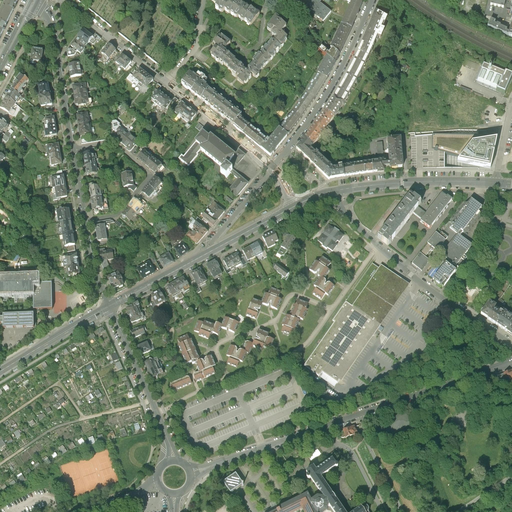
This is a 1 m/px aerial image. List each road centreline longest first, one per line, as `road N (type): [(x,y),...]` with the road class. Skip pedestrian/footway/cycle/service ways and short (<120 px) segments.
road 1 (residential): [(70,149),(114,142),(153,175),(121,216),(81,222)]
road 2 (residential): [(372,0),(337,80),(286,152)]
road 3 (residential): [(229,379),(217,345),(273,321),(290,294),(334,309)]
road 4 (secondary): [(336,191),(511,183)]
road 5 (residential): [(379,246),(511,344)]
road 6 (residential): [(362,414),(511,363)]
road 7 (residential): [(34,2),(55,34),(70,149)]
road 8 (residential): [(190,473),(326,425)]
road 9 (residential): [(272,169),(167,81)]
road 10 (residential): [(167,81),(65,0)]
road 11 (residential): [(229,379),(298,350),(334,309)]
road 12 (secondary): [(0,372),(109,306)]
